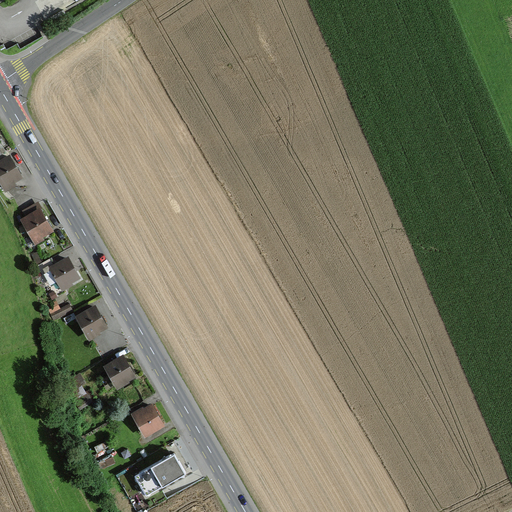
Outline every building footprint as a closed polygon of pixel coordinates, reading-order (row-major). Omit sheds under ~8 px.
[(22,182),(8,159),(0,164),(0,185),(4,192),(22,182)] [(55,236),(41,212),(23,223),(36,246),(55,236)] [(82,283),(69,261),(49,272),(62,294),(82,283)] [(108,330),(95,309),(76,320),(89,342),(108,330)] [(136,377),(123,358),(105,369),(118,389),(136,377)] [(78,391),(71,396),(81,411),(95,401),(85,386),(88,384),(82,376),(72,383),(78,391)] [(167,424),(155,404),(134,416),(146,436),(167,424)] [(186,470),(174,450),(135,473),(147,493),(186,470)]
